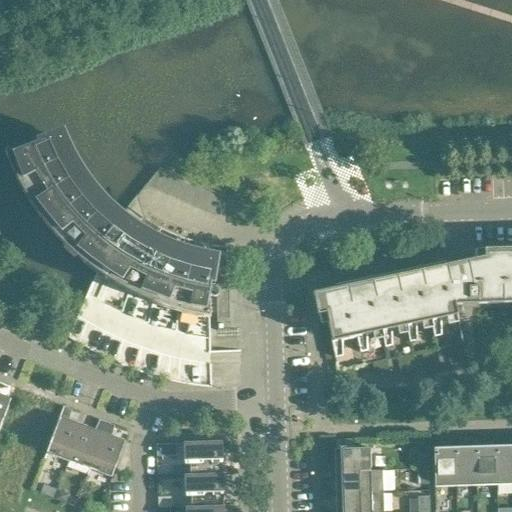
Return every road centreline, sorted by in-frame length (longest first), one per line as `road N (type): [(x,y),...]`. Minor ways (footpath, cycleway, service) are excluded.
road 1 (residential): [(277,398),(272,271),(281,243),(299,226),(345,215),(511,209)]
road 2 (residential): [(0,333),(173,406)]
